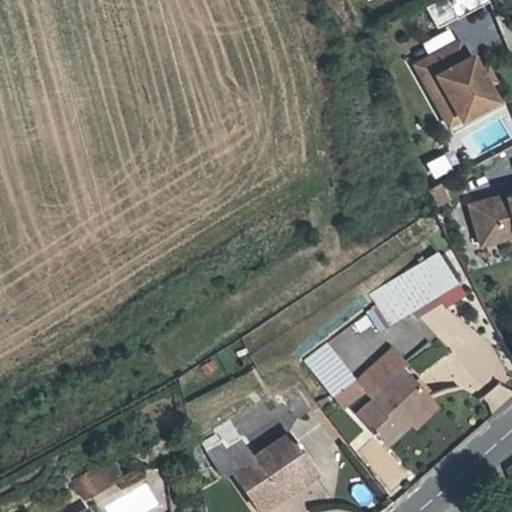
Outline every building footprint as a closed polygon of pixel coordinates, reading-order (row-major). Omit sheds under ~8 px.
[(451,0),(456,13),(479,0),(451,0)] [(468,58),(459,42),(416,65),(425,83),(436,77),(460,121),(495,101),(487,86),(479,71),(471,57),(468,58)] [(487,67),(479,71),(487,86),(495,81),(487,67)] [(446,198),(439,185),(432,189),(424,194),(429,204),(430,206),(446,198)] [(511,236),(511,196),(508,198),(507,195),(470,205),(481,245),(511,236)] [(437,253),(372,293),(391,324),(438,295),(444,305),(463,294),(437,253)] [(305,360),(332,396),(354,379),(327,344),(305,360)] [(391,350),(357,382),(363,389),(373,400),(357,414),(384,444),(409,421),(414,427),(436,407),(399,367),(403,363),(391,350)] [(340,407),(363,389),(357,382),(354,379),(332,396),(340,407)] [(511,394),(500,380),(480,397),(493,412),(511,396),(511,394)] [(225,446),(288,407),(286,404),(278,391),(215,429),(218,434),(223,442),(225,446)] [(299,395),(286,404),(288,407),(293,415),(301,417),(310,410),(299,395)] [(223,442),(218,434),(202,442),(207,451),(223,442)] [(255,507),(258,511),(261,511),(267,508),(263,503),(312,470),(288,434),(232,472),(255,507)] [(354,451),(388,491),(408,476),(373,435),(354,451)] [(121,480),(111,461),(99,467),(74,480),(84,500),(121,480)]
